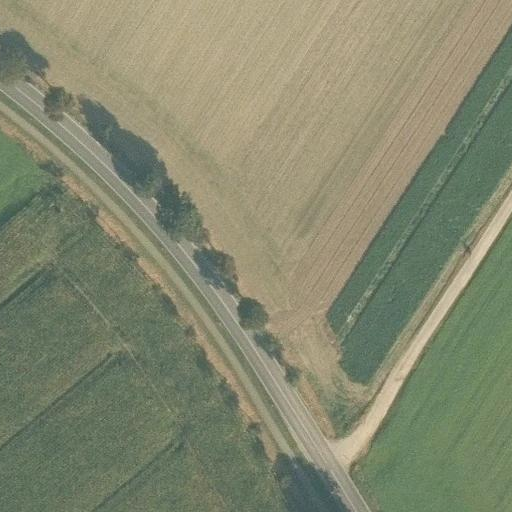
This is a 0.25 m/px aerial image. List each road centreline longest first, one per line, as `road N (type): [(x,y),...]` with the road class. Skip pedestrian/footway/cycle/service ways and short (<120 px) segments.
road 1 (secondary): [(356,511),(185,250),(96,155),(0,75)]
road 2 (track): [(333,474),(511,217)]
